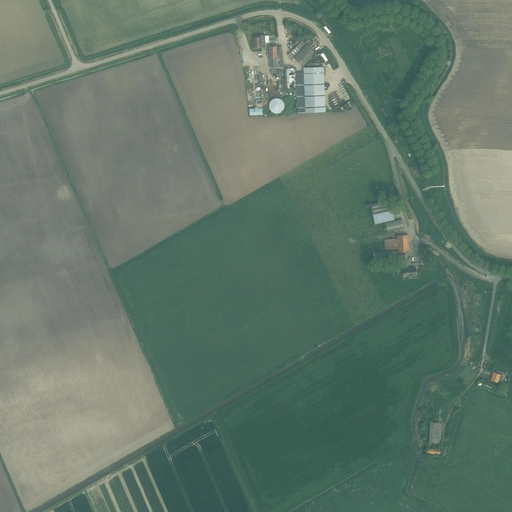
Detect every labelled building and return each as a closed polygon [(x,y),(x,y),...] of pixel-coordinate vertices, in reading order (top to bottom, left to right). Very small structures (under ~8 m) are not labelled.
[(261,44),(265,44),(265,36),(260,36),(260,37),(253,37),(253,48),(261,48),(261,44)] [(294,58),(302,67),(315,54),(303,41),(288,55),(292,60),(294,58)] [(282,68),(281,47),(276,47),(276,45),(269,45),(269,48),(269,68),(282,68)] [(298,113),(305,113),(325,112),(324,67),(304,68),(304,73),(296,73),(298,113)] [(284,89),(295,89),(295,69),(283,69),(284,89)] [(341,98),(346,109),(356,104),(351,93),(341,98)] [(273,99),(271,101),(270,103),(269,105),(269,108),(270,110),(272,112),(274,113),(277,114),(279,113),(281,112),(283,110),(284,108),(284,105),(284,103),(282,101),(280,99),(278,98),(275,98),(273,99)] [(370,205),(375,224),(394,220),(390,200),(370,205)] [(402,219),(386,223),(388,232),(404,228),(402,219)] [(398,253),(409,252),(408,235),(397,236),(397,239),(384,241),(385,250),(398,249),(398,253)] [(397,259),(397,251),(373,253),(374,261),(397,259)] [(404,277),(416,276),(415,268),(403,268),(404,277)] [(501,381),(503,376),(494,372),(490,380),(498,384),(499,380),(501,381)] [(441,443),(442,423),(431,423),(430,443),(441,443)]
